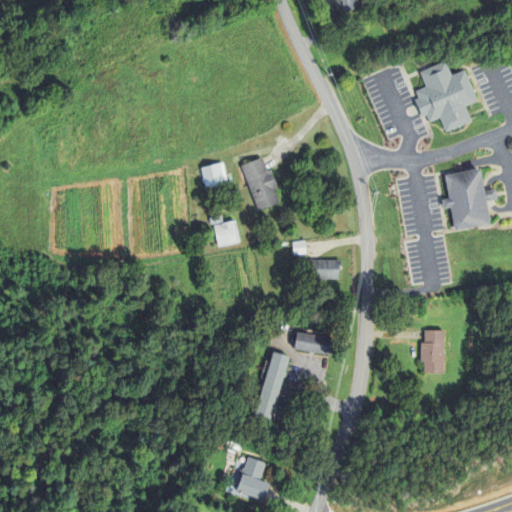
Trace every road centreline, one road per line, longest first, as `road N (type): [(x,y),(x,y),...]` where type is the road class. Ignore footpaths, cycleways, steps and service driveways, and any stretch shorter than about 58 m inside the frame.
road 1 (residential): [(312,511),(360,376),(363,209),(351,157),(280,0)]
road 2 (residential): [(351,157),(422,159),(511,129)]
